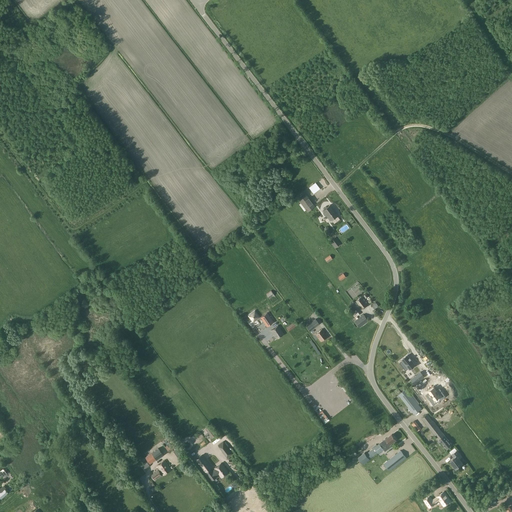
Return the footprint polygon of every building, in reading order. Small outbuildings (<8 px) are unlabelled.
[(308,211),(315,206),(306,194),(298,200),(301,204),(300,205),(305,211),(307,210),(308,211)] [(330,220),(338,215),(330,205),(323,210),(330,220)] [(342,242),(336,230),(331,232),(337,244),(342,242)] [(344,289),(348,294),(352,291),(348,286),(344,289)] [(270,299),(275,295),(271,291),(266,294),(270,299)] [(282,297),(289,306),(293,303),(286,294),(282,297)] [(362,309),(368,304),(362,296),(355,302),(357,305),(358,305),(362,309)] [(292,309),(300,304),(298,300),(290,305),(292,309)] [(303,307),(296,313),(303,320),(310,315),(303,307)] [(267,313),(260,317),(267,327),(274,322),(267,313)] [(355,317),(353,319),(355,321),(360,328),(369,321),(364,314),(357,319),(355,317)] [(285,320),(287,319),(285,316),(280,319),(282,322),(281,323),(285,327),(288,324),(285,320)] [(310,331),(319,324),(315,319),(306,326),(310,331)] [(288,331),(297,325),(294,322),(286,327),(288,331)] [(278,326),(271,331),(274,336),(272,337),(275,340),(276,339),(284,334),(278,326)] [(313,336),(316,340),(318,338),(321,342),(328,336),(322,329),(315,334),(313,336)] [(413,352),(423,365),(429,360),(420,347),(413,352)] [(402,359),(407,366),(410,364),(412,367),(415,364),(413,361),(408,355),(402,359)] [(418,382),(425,376),(421,372),(414,377),(418,382)] [(438,373),(433,377),(447,394),(452,390),(438,373)] [(427,381),(418,388),(421,392),(430,385),(427,381)] [(398,394),(403,400),(414,414),(422,408),(406,388),(398,394)] [(436,389),(430,393),(436,401),(442,397),(436,389)] [(420,400),(424,397),(420,391),(416,395),(420,400)] [(432,414),(445,406),(444,404),(430,412),(432,414)] [(438,440),(440,439),(445,436),(443,433),(428,414),(422,418),(436,437),(438,440)] [(415,420),(411,423),(417,431),(421,428),(415,420)] [(182,440),(186,448),(200,441),(196,433),(182,440)] [(365,452),(358,458),(363,464),(370,459),(383,448),(389,443),(390,444),(396,439),(392,434),(386,439),(385,439),(366,454),(365,452)] [(445,436),(440,439),(443,442),(442,443),(446,448),(452,444),(447,439),(445,436)] [(173,441),(165,447),(169,452),(177,446),(173,441)] [(227,457),(232,454),(223,442),(218,445),(227,457)] [(178,448),(173,451),(179,459),(185,454),(179,447),(178,448)] [(145,457),(150,464),(156,460),(163,455),(159,448),(152,453),(145,457)] [(401,450),(384,464),(389,471),(407,458),(401,450)] [(460,459),(463,457),(458,450),(451,455),(454,458),(450,461),(456,469),(463,463),(460,459)] [(204,454),(198,458),(215,479),(220,475),(220,474),(223,472),(226,476),(232,471),(225,461),(218,467),(219,467),(216,470),(205,457),(206,456),(204,454)] [(161,474),(162,473),(163,474),(171,469),(165,460),(157,465),(160,470),(158,471),(151,475),(155,480),(161,476),(161,474)] [(145,470),(150,466),(147,462),(142,465),(145,470)] [(0,497),(1,499),(8,493),(4,488),(1,492),(0,491),(0,497)] [(444,506),(451,501),(444,491),(437,497),(433,500),(430,496),(424,500),(429,507),(435,503),(440,500),(444,506)]
